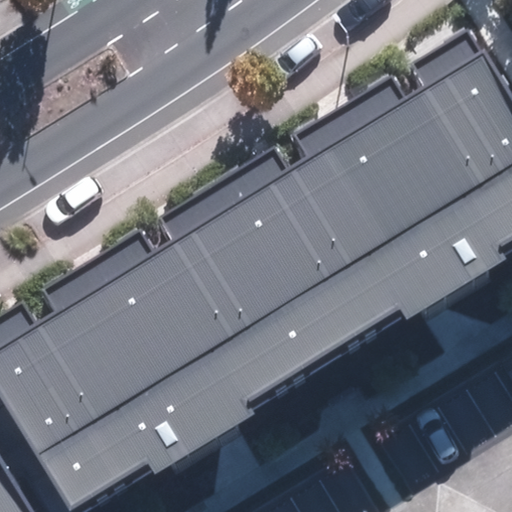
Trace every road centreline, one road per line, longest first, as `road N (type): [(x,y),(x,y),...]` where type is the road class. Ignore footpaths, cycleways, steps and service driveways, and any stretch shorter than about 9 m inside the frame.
road 1 (tertiary): [(241,46),(0,203)]
road 2 (tertiary): [(0,75),(109,0)]
